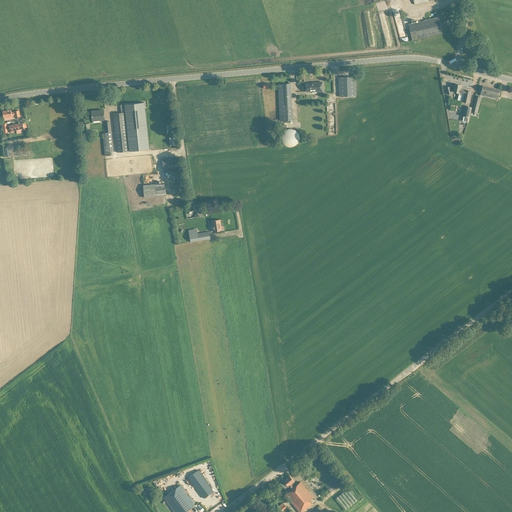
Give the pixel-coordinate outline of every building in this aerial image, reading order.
[(408,24),(411,35),(412,40),(442,33),(441,27),(439,17),(408,24)] [(399,27),(401,42),(407,41),(404,26),(399,27)] [(339,96),(356,96),(355,76),(338,77),(339,96)] [(313,83),(306,83),(306,92),(312,91),(312,92),(323,91),(322,82),(313,83)] [(278,84),(279,89),(280,121),(293,120),(292,108),(291,84),(278,84)] [(460,89),(461,85),(455,84),(453,92),(459,93),(465,94),(463,102),(468,103),(471,91),(466,90),(465,90),(460,89)] [(482,86),(481,91),(480,94),(488,96),(489,93),(499,95),(500,90),(482,86)] [(476,113),(478,105),(480,97),(476,96),(472,112),(476,113)] [(144,102),(125,104),(129,151),(149,149),(144,102)] [(11,109),(2,111),(4,118),(15,115),(16,117),(20,116),(19,111),(11,112),(11,109)] [(105,119),(104,115),(104,110),(99,110),(99,112),(92,113),(92,120),(105,119)] [(113,114),(115,133),(117,152),(129,151),(125,112),(113,114)] [(104,152),(113,151),(110,121),(104,121),(106,132),(102,133),(104,152)] [(10,131),(24,128),(23,123),(9,126),(10,130),(10,131)] [(91,134),(89,123),(82,124),(83,133),(80,133),(81,139),(84,138),(84,134),(91,134)] [(283,132),(282,133),(282,134),(281,134),(281,135),(281,136),(281,137),(281,138),(281,139),(281,140),(281,141),(282,142),(282,143),(283,143),(283,144),(284,145),(285,146),(286,146),(287,147),(288,147),(289,147),(290,147),(291,147),(292,147),(293,147),(294,147),(294,146),(295,146),(296,146),(296,145),(297,144),(298,143),(298,142),(299,142),(299,141),(299,140),(299,139),(299,138),(299,137),(299,136),(299,135),(299,134),(298,134),(298,133),(298,132),(297,132),(297,131),(296,131),(296,130),(295,130),(294,130),(294,129),(293,129),(292,129),(291,129),(290,129),(289,129),(288,129),(287,129),(286,129),(286,130),(285,130),(285,131),(284,131),(283,132)] [(179,157),(163,159),(164,172),(180,170),(179,157)] [(154,184),(155,192),(156,196),(166,195),(165,183),(154,184)] [(155,192),(154,184),(144,185),(144,193),(144,198),(156,196),(155,192)] [(189,209),(188,210),(188,208),(185,208),(185,210),(187,210),(187,213),(181,214),(182,219),(198,217),(198,214),(192,215),(192,211),(189,212),(189,209)] [(213,231),(224,230),(223,227),(221,227),(220,220),(212,221),(213,231)] [(189,230),(190,242),(210,239),(209,232),(197,234),(197,229),(189,230)] [(188,477),(201,495),(204,499),(214,491),(198,470),(188,477)] [(313,497),(304,486),(300,482),(294,487),(292,484),(294,481),(289,475),(283,481),(284,481),(281,483),(285,488),(288,486),(291,490),(285,494),(299,511),(300,511),(311,503),(309,500),(313,497)] [(342,482),(336,475),(324,484),(330,492),(342,482)] [(164,497),(174,511),(193,511),(191,508),(195,505),(180,485),(164,497)] [(345,510),(358,500),(348,488),(335,498),(345,510)] [(287,507),(286,507),(283,503),(278,507),(282,511),(287,507)]
